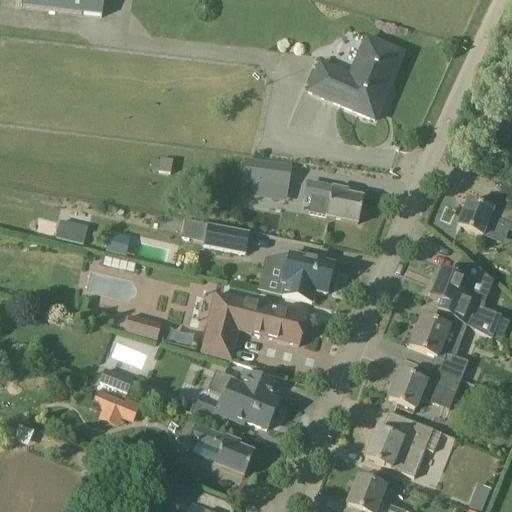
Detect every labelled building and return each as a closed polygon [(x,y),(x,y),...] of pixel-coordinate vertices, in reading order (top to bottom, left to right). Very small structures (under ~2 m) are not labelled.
[(103,0),(21,0),(20,8),(101,18),(103,0)] [(402,55),(365,40),(349,78),(319,66),(308,94),(337,106),(337,107),(374,122),(402,55)] [(170,175),(173,162),(160,160),(160,162),(158,172),(158,173),(170,175)] [(290,168),(245,162),(242,183),(287,189),(290,168)] [(326,219),(358,226),(363,201),(347,197),(348,193),(322,188),(316,217),(326,219)] [(511,228),(511,189),(510,189),(499,216),(492,214),(492,213),(467,203),(457,229),(482,239),(488,224),(496,227),(498,222),(511,228)] [(73,245),(77,228),(60,223),(55,240),(73,245)] [(190,242),(193,226),(185,224),(181,241),(190,242)] [(249,236),(207,228),(203,250),(244,258),(249,236)] [(123,243),(108,240),(105,254),(119,257),(123,243)] [(333,268),(289,257),(282,287),(283,287),(281,300),(311,307),(313,299),(314,295),(326,298),(329,285),(332,283),(334,277),(332,274),(333,268)] [(437,314),(440,315),(450,321),(467,330),(488,342),(499,314),(484,308),(484,307),(461,298),(466,284),(439,273),(429,299),(441,304),(437,314)] [(236,346),(234,345),(237,334),(299,349),(306,319),(214,297),(200,355),(231,362),(234,347),(236,348),(236,346)] [(156,345),(161,328),(129,318),(124,335),(156,345)] [(460,384),(466,369),(468,365),(455,360),(467,330),(450,321),(447,330),(420,320),(408,350),(442,363),(437,376),(460,384)] [(126,398),(132,384),(104,373),(98,386),(126,398)] [(278,388),(244,375),(239,389),(231,385),(218,417),(242,427),(244,424),(266,433),(277,405),(272,403),(278,388)] [(433,388),(425,385),(399,375),(388,403),(418,415),(422,403),(449,413),(460,384),(437,376),(433,388)] [(113,418),(121,422),(130,425),(132,426),(139,410),(140,406),(126,400),(126,402),(125,404),(120,402),(97,393),(91,409),(101,413),(113,418)] [(505,421),(509,410),(511,407),(498,402),(497,405),(492,415),(505,421)] [(386,436),(382,434),(377,432),(365,461),(414,481),(433,433),(394,417),(386,436)] [(239,450),(240,446),(201,430),(201,429),(189,424),(180,446),(193,452),(191,456),(214,466),(214,468),(244,480),(253,456),(239,450)] [(346,508),(350,510),(354,511),(399,511),(379,504),(385,491),(357,480),(346,508)] [(178,499),(185,496),(197,500),(192,511),(191,511),(190,511),(234,511),(236,509),(177,486),(172,499),(177,501),(178,499)] [(473,511),(482,511),(486,502),(473,496),(468,510),(473,511)]
